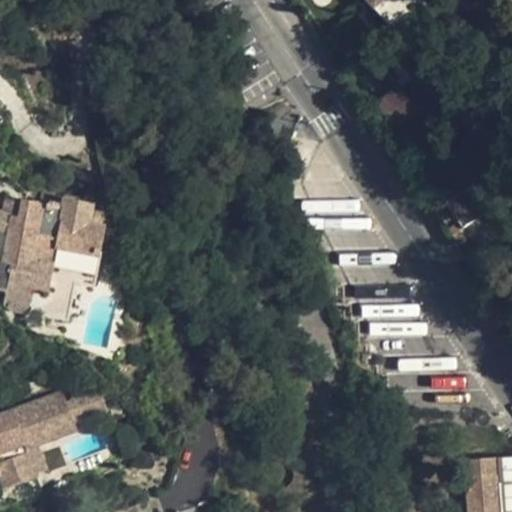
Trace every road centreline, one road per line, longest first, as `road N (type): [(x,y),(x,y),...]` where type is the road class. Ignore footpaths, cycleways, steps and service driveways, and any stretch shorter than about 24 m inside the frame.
road 1 (unknown): [(127,511),(175,489),(196,458),(197,410),(176,318),(79,82),(66,0)]
road 2 (residential): [(243,0),(511,389)]
